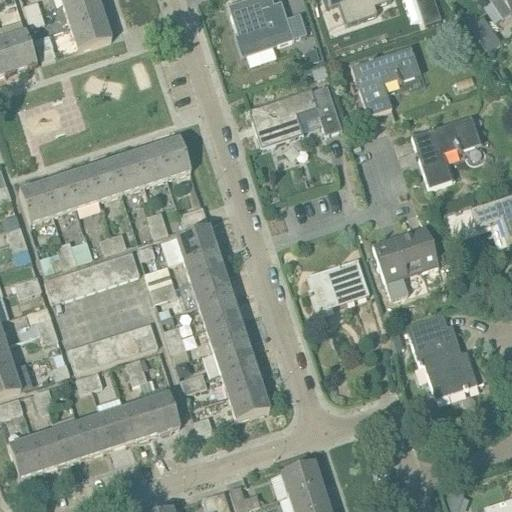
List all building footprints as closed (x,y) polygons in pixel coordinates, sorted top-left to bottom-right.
[(59,0),(63,10),(94,0),(59,0)] [(103,22),(96,0),(94,0),(63,10),(70,33),(103,22)] [(274,8),(271,0),(260,0),(228,10),(238,40),(236,40),(236,39),(235,40),(242,62),(277,51),(276,50),(294,45),(294,43),(307,39),(300,19),(287,23),(281,6),(274,8)] [(325,0),(329,11),(338,8),(345,29),(377,19),(374,11),(391,5),(389,0),(325,0)] [(511,0),(499,0),(511,17),(511,16),(511,0)] [(27,23),(41,18),(37,7),(23,11),(27,23)] [(438,16),(423,21),(425,29),(440,24),(438,16)] [(30,33),(44,29),(41,18),(27,23),(30,33)] [(485,56),(500,47),(482,21),(468,30),(485,56)] [(103,22),(70,33),(77,55),(111,45),(103,22)] [(2,44),(13,77),(36,70),(25,37),(2,44)] [(0,81),(13,77),(2,44),(0,44),(0,81)] [(56,63),(52,52),(38,57),(42,68),(56,63)] [(315,53),(304,57),(307,69),(319,65),(315,53)] [(397,83),(401,87),(400,85),(414,81),(405,56),(411,54),(410,53),(372,66),(372,65),(367,66),(368,67),(351,73),(368,123),(391,115),(391,114),(389,114),(380,89),(397,83)] [(248,115),(261,153),(289,144),(287,136),(299,132),(302,140),(303,139),(296,119),(316,113),(325,140),(342,135),(327,91),(248,115)] [(428,195),(447,188),(452,187),(442,158),(458,153),(461,157),(463,156),(462,155),(475,150),(467,124),(411,143),(428,195)] [(179,144),(156,151),(167,184),(190,177),(179,144)] [(156,151),(133,159),(144,192),(167,184),(156,151)] [(133,159),(110,166),(121,199),(144,192),(133,159)] [(110,166),(87,174),(98,207),(121,199),(110,166)] [(87,174),(64,181),(75,214),(98,207),(87,174)] [(64,181),(42,189),(52,222),(75,215),(64,181)] [(42,189),(18,196),(30,229),(52,222),(42,189)] [(0,200),(8,198),(6,191),(0,193),(0,200)] [(0,200),(0,208),(11,205),(8,198),(0,200)] [(511,202),(471,216),(470,213),(443,222),(452,249),(491,236),(497,256),(511,251),(511,202)] [(207,227),(207,226),(202,212),(178,220),(183,235),(207,227)] [(168,239),(160,217),(153,219),(160,242),(168,239)] [(154,244),(160,242),(153,219),(146,222),(154,244)] [(216,255),(209,233),(208,232),(175,243),(183,266),(216,255)] [(9,248),(23,243),(20,233),(6,237),(9,248)] [(374,250),(372,250),(385,290),(390,305),(407,300),(401,280),(421,273),(422,278),(438,272),(437,269),(444,266),(440,253),(433,256),(425,233),(395,243),(396,245),(374,252),(374,250)] [(126,253),(121,239),(109,243),(114,257),(126,253)] [(58,240),(52,242),(62,274),(69,272),(58,240)] [(27,255),(23,243),(9,248),(13,260),(27,255)] [(104,260),(114,257),(109,243),(99,246),(104,260)] [(76,269),(69,247),(62,249),(69,272),(76,269)] [(155,262),(151,251),(137,256),(141,267),(155,262)] [(224,278),(216,256),(216,255),(183,266),(190,289),(224,278)] [(139,281),(131,257),(116,262),(124,286),(139,281)] [(116,262),(106,265),(114,289),(124,286),(116,262)] [(114,289),(106,265),(96,269),(104,292),(114,289)] [(307,282),(306,282),(310,296),(308,296),(315,318),(316,318),(315,315),(332,310),(332,308),(339,306),(340,310),(369,301),(357,266),(358,266),(358,265),(331,274),(331,275),(307,283),(307,282)] [(96,269),(85,272),(93,296),(104,292),(96,269)] [(85,272),(75,276),(83,299),(93,296),(85,272)] [(75,276),(65,279),(72,303),(83,299),(75,276)] [(231,301),(224,278),(190,289),(198,312),(231,301)] [(65,279),(54,283),(62,306),(72,303),(65,279)] [(17,296),(39,289),(36,282),(14,289),(17,296)] [(54,283),(44,286),(52,310),(62,306),(54,283)] [(152,301),(174,294),(172,287),(150,295),(152,301)] [(19,304),(40,296),(41,296),(39,289),(17,296),(19,304)] [(154,308),(176,300),(174,294),(152,301),(154,308)] [(239,324),(231,301),(198,312),(206,335),(239,324)] [(477,390),(468,364),(459,367),(457,360),(461,359),(452,331),(447,332),(443,319),(406,332),(419,373),(424,371),(435,404),(464,394),(464,396),(468,394),(468,393),(477,390)] [(50,324),(36,328),(40,340),(54,335),(50,324)] [(246,347),(239,324),(206,335),(213,358),(246,347)] [(150,328),(138,332),(146,356),(158,352),(150,328)] [(138,332),(126,336),(134,360),(146,356),(138,332)] [(167,347),(181,343),(178,332),(164,337),(167,347)] [(44,350),(57,346),(58,346),(54,335),(40,340),(44,350)] [(126,336),(114,340),(122,364),(134,360),(126,336)] [(114,340),(102,344),(110,368),(122,364),(114,340)] [(171,359),(185,354),(181,343),(167,347),(171,359)] [(102,344),(91,347),(98,371),(110,368),(102,344)] [(91,347),(79,351),(87,375),(98,372),(91,347)] [(254,370),(246,347),(213,358),(221,381),(254,370)] [(0,377),(13,374),(5,351),(0,352),(0,377)] [(79,351),(67,355),(75,379),(87,375),(79,351)] [(140,389),(147,386),(139,364),(132,366),(140,389)] [(132,391),(139,389),(140,389),(132,366),(125,369),(132,391)] [(51,374),(55,385),(55,386),(69,381),(66,369),(51,374)] [(262,393),(254,370),(221,381),(228,404),(262,393)] [(0,403),(20,397),(20,396),(13,374),(0,377),(0,403)] [(102,392),(97,378),(87,381),(91,396),(102,392)] [(182,393),(204,386),(202,379),(180,386),(182,393)] [(80,399),(91,396),(87,381),(75,385),(80,399)] [(185,400),(207,393),(204,386),(182,393),(185,400)] [(269,416),(262,393),(228,404),(236,426),(269,416)] [(55,416),(48,394),(41,396),(48,418),(55,416)] [(41,421),(48,418),(41,396),(34,398),(41,421)] [(168,399),(146,406),(157,440),(180,432),(169,399),(168,399)] [(0,424),(22,418),(18,404),(0,409),(0,424)] [(134,447),(157,440),(146,406),(145,407),(123,414),(134,447)] [(111,455),(134,447),(123,414),(100,421),(111,455)] [(87,462),(111,455),(100,421),(77,429),(87,462)] [(211,434),(208,423),(194,427),(197,438),(211,434)] [(87,462),(77,429),(54,436),(64,470),(87,462)] [(41,477),(64,470),(54,436),(31,444),(41,477)] [(19,485),(41,477),(31,444),(8,451),(19,485)] [(314,467),(280,478),(288,501),(321,490),(314,467)] [(328,511),(321,490),(288,501),(291,511),(328,511)] [(244,503),(241,492),(240,491),(229,495),(234,511),(253,511),(260,510),(256,499),(244,503)] [(204,511),(228,511),(223,497),(202,504),(204,511)]
